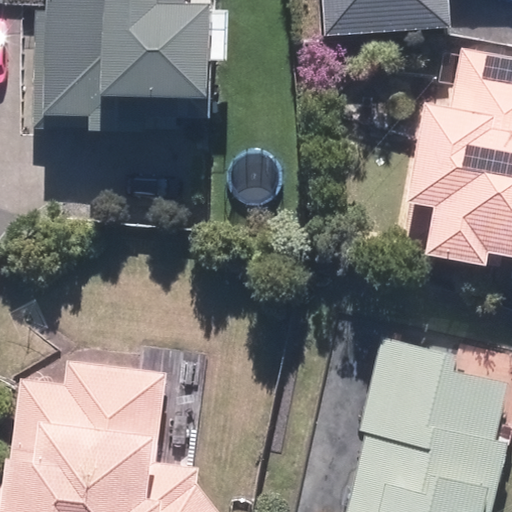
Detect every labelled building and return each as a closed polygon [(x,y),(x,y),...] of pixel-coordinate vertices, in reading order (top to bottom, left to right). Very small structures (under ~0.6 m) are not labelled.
[(66,0),(67,33),(42,33),(42,125),(196,125),(196,106),(243,106),(243,0),(66,0)] [(328,0),(329,28),(460,26),(459,0),(328,0)] [(471,99),(448,96),(435,194),(455,197),(449,247),(511,255),(511,53),(477,49),(471,99)] [(471,346),(392,331),(359,511),(511,511),(511,507),(511,415),(509,415),(511,399),(511,369),(468,361),(471,346)] [(214,490),(211,488),(212,461),(178,460),(183,359),(78,355),(78,377),(31,375),(26,482),(0,480),(0,511),(234,511),(234,510),(232,507),(231,505),(229,502),(227,500),(224,497),(222,495),(219,493),(217,491),(214,490)]
